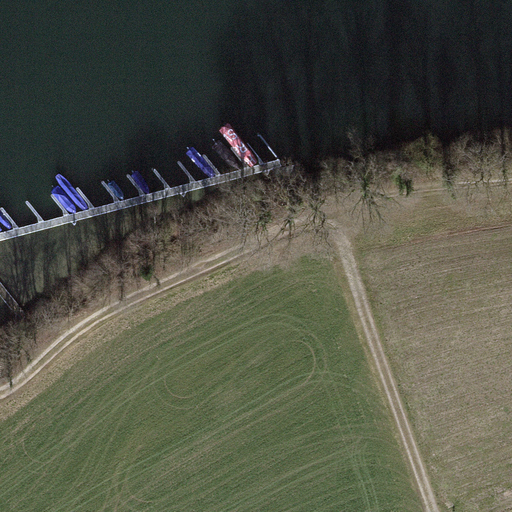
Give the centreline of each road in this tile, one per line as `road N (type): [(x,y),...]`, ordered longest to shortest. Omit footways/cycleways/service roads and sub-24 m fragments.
road 1 (track): [(327,213),(101,312),(0,393)]
road 2 (track): [(433,511),(327,213)]
